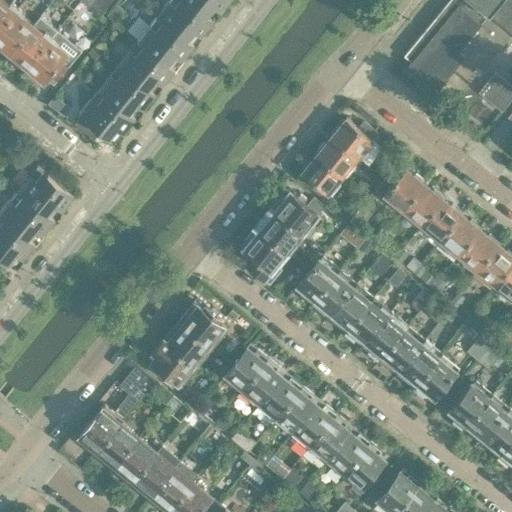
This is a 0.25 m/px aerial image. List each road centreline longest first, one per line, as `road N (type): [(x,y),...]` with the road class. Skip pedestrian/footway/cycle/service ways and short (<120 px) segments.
road 1 (residential): [(511,510),(191,247)]
road 2 (tertiary): [(21,454),(191,247)]
road 3 (tertiary): [(269,0),(116,188)]
road 4 (tertiary): [(191,247),(339,65)]
road 5 (residential): [(511,207),(339,65)]
road 6 (tertiary): [(116,188),(0,333)]
road 7 (residential): [(0,92),(116,188)]
